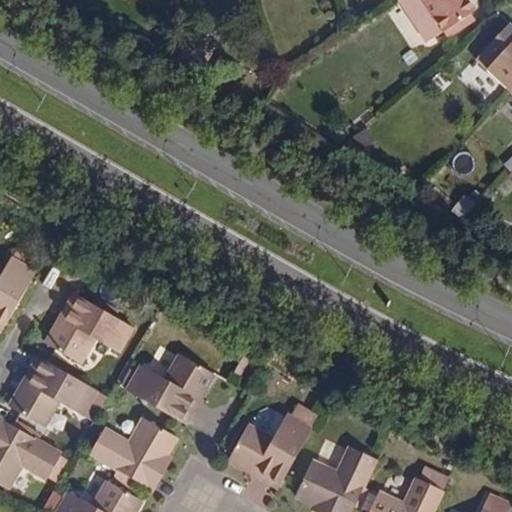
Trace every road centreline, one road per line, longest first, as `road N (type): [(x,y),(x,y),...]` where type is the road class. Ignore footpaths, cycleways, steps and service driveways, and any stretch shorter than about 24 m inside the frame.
road 1 (secondary): [(511,328),(419,284),(0,43)]
road 2 (secondary): [(0,123),(343,317),(511,399)]
